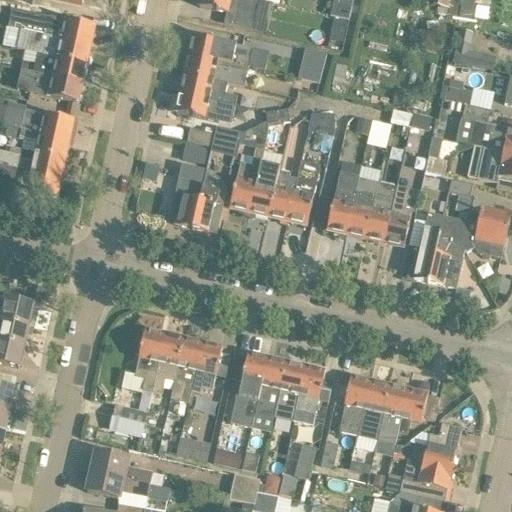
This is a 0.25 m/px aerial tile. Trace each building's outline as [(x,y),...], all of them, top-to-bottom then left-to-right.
[(266,4),(247,0),(201,0),(199,10),(226,16),(224,27),(252,33),(258,3),(266,5),(266,4)] [(455,25),(459,0),(433,0),(432,6),(437,8),(436,15),(447,17),(446,23),(455,25)] [(491,0),(461,0),(457,23),(474,26),(476,11),(474,11),(474,4),(489,8),(491,0)] [(331,20),(333,21),(347,24),(351,4),(335,1),(331,20)] [(6,30),(21,33),(91,49),(95,28),(52,20),(52,22),(10,12),(6,30)] [(347,24),(333,21),(327,46),(341,49),(347,24)] [(495,59),(468,54),(472,35),(457,32),(451,66),(492,74),(495,59)] [(87,67),(91,49),(29,35),(21,33),(19,42),(16,52),(37,57),(87,67)] [(193,38),(188,58),(248,71),(252,52),(243,50),(193,38)] [(83,86),(87,67),(37,57),(34,66),(21,64),(20,72),(83,86)] [(243,91),(248,71),(188,58),(184,77),(227,87),(243,91)] [(318,87),(323,67),(302,62),(297,82),(318,87)] [(348,71),(336,68),(331,87),(343,90),(348,71)] [(78,107),(83,86),(20,72),(18,82),(30,85),(28,96),(78,107)] [(225,96),(227,87),(184,77),(180,96),(235,109),(237,99),(225,96)] [(443,103),(469,109),(472,95),(446,89),(443,103)] [(404,95),(395,94),(393,106),(402,108),(404,95)] [(235,109),(180,96),(176,116),(231,128),(235,109)] [(424,104),(408,100),(406,108),(422,112),(424,104)] [(0,128),(70,144),(74,123),(44,116),(43,118),(25,113),(25,110),(7,105),(6,109),(0,107),(0,128)] [(489,115),(469,110),(464,108),(461,123),(473,126),(468,148),(483,151),(511,157),(511,133),(486,127),(489,115)] [(267,128),(267,130),(283,128),(283,126),(289,125),(287,112),(265,115),(267,126),(267,128)] [(394,113),(391,127),(402,129),(410,131),(413,118),(394,113)] [(332,140),(334,132),(334,122),(331,118),(311,118),(307,135),(332,140)] [(431,122),(413,118),(410,131),(428,135),(431,122)] [(354,136),(367,139),(371,125),(358,122),(354,136)] [(267,126),(257,130),(252,151),(254,151),(252,160),(242,158),(229,212),(249,216),(262,154),(266,135),(267,130),(267,128),(267,126)] [(66,162),(70,144),(0,128),(0,137),(23,143),(21,152),(35,156),(66,162)] [(210,155),(234,161),(240,136),(216,130),(214,137),(211,150),(210,155)] [(187,145),(211,150),(214,137),(190,132),(187,145)] [(207,153),(185,148),(181,164),(203,168),(207,153)] [(66,162),(35,156),(33,165),(20,162),(21,159),(22,153),(6,149),(4,155),(0,154),(0,167),(61,182),(66,162)] [(511,157),(483,151),(476,183),(496,187),(498,180),(511,182),(511,157)] [(282,158),(262,154),(249,216),(268,221),(279,174),(282,158)] [(429,160),(425,176),(444,181),(448,164),(429,160)] [(287,225),(306,229),(312,201),(313,201),(320,169),(301,164),(297,182),(287,225)] [(61,182),(0,167),(0,177),(10,180),(7,192),(57,202),(61,182)] [(290,176),(279,174),(268,221),(287,225),(297,182),(289,180),(290,176)] [(326,233),(347,238),(359,183),(358,183),(359,180),(339,176),(326,233)] [(192,233),(199,202),(201,192),(202,189),(177,183),(173,198),(174,198),(172,209),(175,210),(173,219),(178,221),(176,229),(192,233)] [(366,185),(359,183),(347,238),(365,243),(378,186),(366,183),(366,185)] [(479,216),(477,228),(505,234),(509,217),(503,216),(503,211),(495,209),(495,206),(473,201),(469,200),(472,188),(452,184),(449,196),(458,198),(454,214),(458,214),(456,224),(466,226),(468,216),(470,217),(471,214),(479,216)] [(397,190),(378,186),(365,243),(384,247),(397,190)] [(201,192),(199,202),(192,233),(208,236),(209,227),(214,228),(215,220),(219,221),(222,208),(223,208),(226,195),(209,191),(202,189),(201,192)] [(408,193),(397,190),(384,247),(403,252),(410,221),(411,215),(404,213),(408,193)] [(427,218),(424,232),(419,252),(414,251),(408,275),(411,275),(410,281),(412,282),(428,286),(443,221),(427,218)] [(443,221),(428,286),(443,290),(444,289),(455,292),(462,262),(461,262),(463,254),(443,221)] [(466,226),(456,224),(443,221),(463,254),(465,256),(473,252),(476,256),(500,261),(505,234),(477,228),(466,226)] [(0,300),(0,323),(28,330),(33,308),(0,300)] [(480,302),(468,300),(465,311),(477,313),(480,302)] [(0,343),(24,349),(28,330),(0,323),(0,343)] [(152,396),(165,338),(144,333),(137,363),(138,363),(135,376),(145,378),(142,394),(152,396)] [(165,338),(152,396),(161,398),(165,383),(174,385),(183,342),(165,338)] [(189,408),(191,396),(202,346),(183,342),(174,385),(170,403),(189,408)] [(0,366),(19,371),(24,349),(0,343),(0,366)] [(222,351),(202,346),(191,396),(200,397),(202,391),(211,394),(214,381),(215,381),(222,351)] [(255,415),(255,416),(267,361),(247,356),(233,418),(253,422),(255,415)] [(287,365),(267,361),(255,416),(263,417),(265,409),(275,410),(273,421),(274,421),(287,365)] [(305,370),(287,365),(274,421),(292,425),(305,370)] [(325,374),(305,370),(292,425),(313,429),(325,374)] [(350,380),(340,430),(347,431),(346,441),(356,443),(370,385),(350,380)] [(389,389),(370,385),(356,443),(357,440),(376,444),(389,389)] [(0,415),(9,418),(15,392),(0,388),(0,415)] [(408,394),(389,389),(376,444),(395,448),(398,436),(408,394)] [(439,401),(408,394),(398,436),(407,438),(410,424),(421,426),(421,422),(434,425),(439,401)] [(152,396),(149,406),(159,408),(161,398),(152,396)] [(141,441),(147,416),(115,408),(108,434),(141,441)] [(0,435),(5,436),(9,418),(0,415),(0,435)] [(455,455),(461,432),(441,427),(438,440),(429,438),(426,449),(414,447),(410,444),(403,449),(403,450),(405,451),(403,459),(452,470),(456,456),(455,455)] [(220,435),(213,466),(224,469),(241,472),(244,458),(228,455),(232,437),(220,435)] [(210,447),(181,440),(177,459),(206,465),(210,447)] [(334,472),(341,446),(327,443),(321,469),(334,472)] [(301,448),(297,466),(311,469),(315,451),(301,448)] [(403,459),(405,451),(403,450),(395,448),(393,457),(403,459)] [(96,455),(91,475),(160,490),(162,478),(152,476),(152,477),(127,471),(130,462),(96,455)] [(244,458),(241,472),(256,475),(259,460),(245,457),(244,458)] [(449,486),(452,470),(403,459),(403,460),(407,461),(399,495),(436,503),(440,484),(449,486)] [(371,468),(351,463),(348,474),(361,477),(361,475),(369,477),(371,468)] [(169,492),(160,490),(91,475),(87,496),(121,503),(122,494),(147,499),(146,501),(166,506),(169,492)] [(279,481),(278,478),(269,476),(265,479),(262,495),(276,498),(279,481)] [(373,487),(384,490),(387,480),(375,477),(373,487)] [(229,503),(253,508),(259,484),(234,478),(229,503)] [(317,492),(328,494),(330,485),(319,482),(317,492)] [(275,511),(278,500),(257,495),(253,511),(275,511)]
